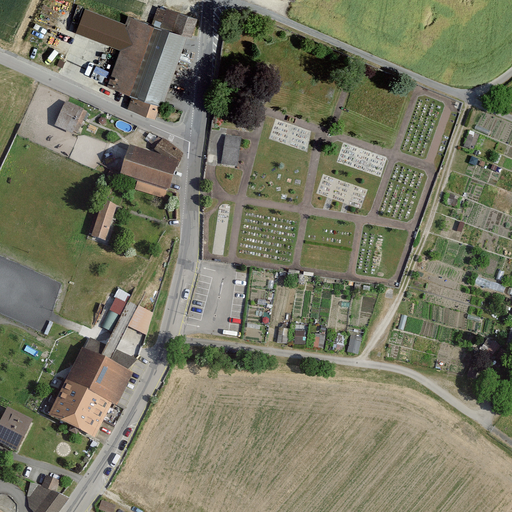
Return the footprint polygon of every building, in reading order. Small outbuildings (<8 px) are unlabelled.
[(197,19),(167,8),(161,25),(191,36),(197,19)] [(119,43),(126,24),(85,9),(78,28),(119,43)] [(185,38),(128,17),(126,24),(119,43),(123,44),(108,85),(133,95),(160,104),(161,105),(185,38)] [(160,104),(133,95),(129,107),(155,117),(160,104)] [(72,134),(84,110),(67,102),(55,126),(72,134)] [(182,153),(163,139),(155,150),(178,166),(182,153)] [(240,141),(225,139),(222,164),(237,167),(240,141)] [(169,189),(176,165),(128,151),(121,175),(138,180),(167,189),(169,189)] [(167,189),(138,180),(136,190),(164,198),(167,189)] [(92,237),(105,241),(116,208),(103,203),(92,237)] [(118,288),(104,326),(115,330),(129,292),(118,288)] [(349,351),(359,353),(363,339),(352,337),(349,351)] [(482,337),(472,376),(490,381),(500,342),(482,337)] [(67,382),(111,403),(117,406),(133,374),(128,372),(136,360),(90,338),(85,350),(82,349),(67,382)] [(51,416),(95,437),(111,403),(67,382),(51,416)] [(0,425),(0,442),(16,451),(32,421),(8,409),(0,425)] [(42,487),(53,492),(55,493),(59,482),(46,477),(42,487)] [(53,492),(42,487),(30,482),(27,497),(36,498),(44,504),(53,492)] [(58,511),(68,500),(55,493),(53,492),(44,504),(38,511),(58,511)] [(147,511),(146,511),(162,511),(166,503),(136,492),(131,505),(147,511)] [(100,508),(110,511),(114,511),(117,504),(103,499),(100,508)]
